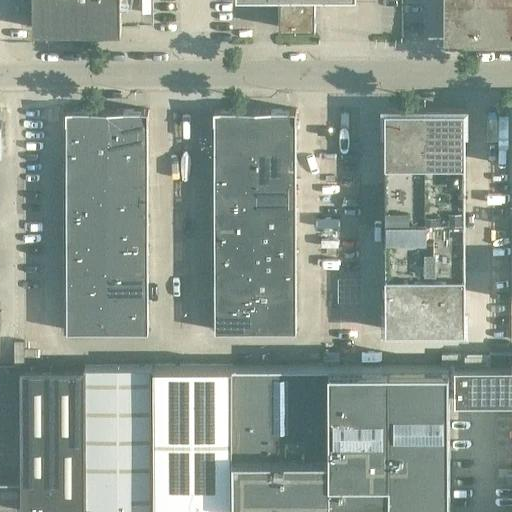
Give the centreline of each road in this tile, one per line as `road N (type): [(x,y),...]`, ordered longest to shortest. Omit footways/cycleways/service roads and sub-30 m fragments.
road 1 (unclassified): [(0,75),(511,75)]
road 2 (unknown): [(9,0),(11,314),(0,325)]
road 3 (unknown): [(486,75),(485,299)]
